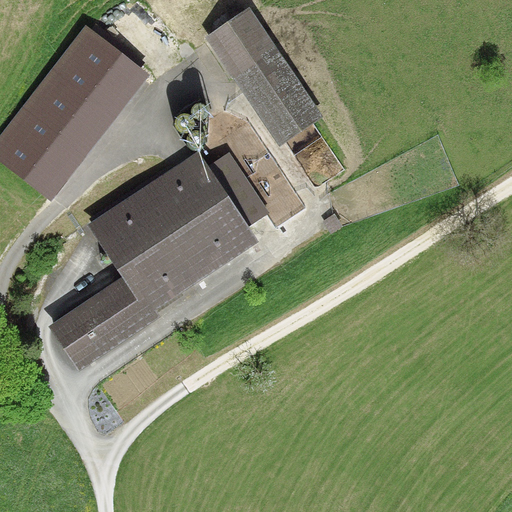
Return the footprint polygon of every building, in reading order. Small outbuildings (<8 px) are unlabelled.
[(280,148),(325,116),(249,7),(204,39),(280,148)] [(0,164),(49,202),(148,75),(85,26),(0,135),(0,164)] [(203,108),(200,107),(196,106),(193,108),(190,110),(189,113),(189,116),(190,120),(192,122),(195,124),(199,124),(202,123),(205,120),(206,117),(206,114),(205,111),(203,108)] [(178,120),(176,122),(174,125),(174,129),(175,132),(178,134),(181,136),(184,136),(187,135),(190,133),(191,130),(191,126),(190,123),(188,120),(185,119),(182,119),(178,120)] [(196,134),(193,134),(189,134),(186,137),(185,139),(184,143),(185,146),(187,149),(190,151),(193,151),(196,151),(199,149),(201,146),(201,143),(201,139),(199,136),(196,134)] [(153,317),(149,311),(251,244),(195,159),(93,226),(127,279),(52,328),(77,367),(153,317)] [(338,229),(332,218),(323,224),(330,234),(338,229)]
